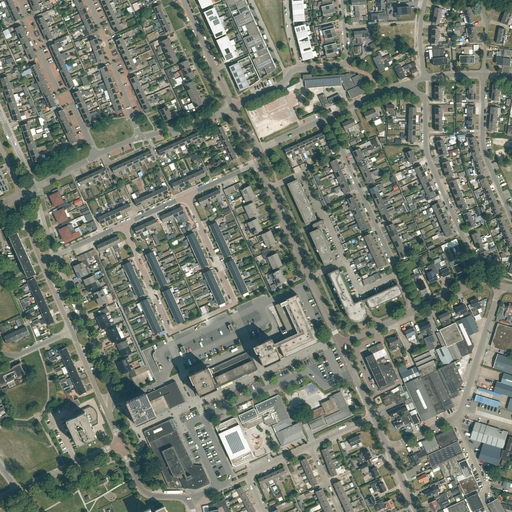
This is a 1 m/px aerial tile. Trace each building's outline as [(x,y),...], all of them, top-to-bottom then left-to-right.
[(210,0),(207,0),(200,3),(200,4),(199,4),(201,9),(209,5),(210,7),(211,6),(211,7),(213,6),(210,0)] [(228,7),(229,7),(235,4),(237,9),(247,5),(246,4),(247,3),(246,1),(245,2),(244,0),(229,0),(226,2),(226,3),(228,7)] [(355,12),(359,12),(357,0),(350,0),(351,6),(354,5),(355,12)] [(357,0),(359,12),(361,11),(363,11),(362,5),(365,4),(364,0),(357,0)] [(333,9),(331,2),(331,1),(318,5),(317,5),(317,7),(321,6),(323,11),(332,9),(333,9)] [(377,7),(378,19),(385,18),(385,13),(384,10),(381,10),(380,2),(376,2),(377,7)] [(9,12),(16,9),(13,3),(7,6),(3,8),(1,9),(1,10),(2,12),(5,10),(5,11),(8,9),(9,12)] [(78,11),(85,8),(82,3),(76,6),(78,11)] [(38,4),(32,7),(34,12),(40,10),(38,4)] [(112,9),(109,4),(103,6),(106,12),(112,9)] [(156,14),(162,12),(159,5),(153,8),(156,13),(151,15),(152,17),(157,15),(156,14)] [(235,23),(251,16),(248,8),(249,8),(248,6),(247,6),(247,5),(237,9),(240,15),(233,18),(235,23)] [(453,13),(456,13),(455,11),(460,9),(459,5),(454,6),(454,8),(452,9),(453,13)] [(207,18),(216,14),(213,7),(211,8),(210,8),(211,10),(203,13),(206,18),(207,18)] [(399,15),(410,14),(410,7),(397,8),(397,13),(394,13),(395,18),(400,17),(399,15)] [(464,16),(472,14),(470,7),(464,8),(465,14),(463,14),(463,15),(460,16),(460,17),(464,16)] [(81,16),(87,13),(85,8),(78,11),(81,16)] [(435,8),(434,16),(446,18),(446,16),(440,15),(441,9),(435,8)] [(12,17),(18,14),(16,9),(9,12),(11,15),(7,16),(5,17),(6,19),(9,18),(12,17)] [(108,17),(114,14),(112,9),(106,12),(108,17)] [(334,16),(332,9),(323,11),(321,11),(323,17),(319,18),(319,20),(323,19),(334,16)] [(159,21),(165,18),(162,12),(156,14),(157,15),(159,19),(154,21),(155,24),(160,22),(159,21)] [(83,21),(89,19),(87,13),(81,16),(83,21)] [(18,14),(12,17),(14,22),(21,19),(18,14)] [(108,17),(110,22),(117,19),(114,14),(108,17)] [(209,23),(219,19),(216,14),(207,18),(207,19),(206,19),(207,21),(208,21),(209,23)] [(464,16),(464,18),(466,17),(468,23),(474,21),(472,14),(464,16)] [(247,31),(256,26),(256,25),(255,22),(255,23),(251,16),(235,23),(238,29),(245,26),(247,31)] [(445,19),(446,18),(434,16),(432,23),(439,24),(439,19),(445,19)] [(511,21),(511,19),(504,16),(501,23),(507,25),(509,20),(511,21)] [(49,21),(52,20),(51,17),(44,20),(43,17),(37,20),(39,25),(45,22),(49,21)] [(162,27),(168,25),(165,18),(159,21),(160,22),(162,26),(157,28),(158,30),(163,28),(162,27)] [(86,27),(92,24),(89,19),(83,21),(86,27)] [(113,27),(119,25),(117,19),(110,22),(113,27)] [(211,28),(221,24),(219,19),(209,23),(209,24),(210,26),(211,28)] [(42,31),(48,28),(45,22),(39,25),(42,31)] [(82,28),(79,30),(80,32),(83,31),(87,30),(88,32),(94,29),(92,24),(86,27),(82,28)] [(213,33),(223,28),(221,24),(211,28),(211,29),(212,31),(213,33)] [(119,25),(113,27),(115,33),(122,30),(119,25)] [(162,27),(163,28),(164,32),(160,34),(161,36),(166,34),(165,34),(171,31),(168,25),(162,27)] [(296,34),(307,31),(305,25),(294,28),(295,33),(296,33),(296,34)] [(333,33),(335,33),(333,25),(322,28),(318,29),(319,31),(323,30),(324,35),(333,33)] [(17,34),(24,31),(21,26),(15,29),(17,34)] [(245,44),(261,37),(258,29),(257,27),(256,26),(247,31),(249,36),(243,39),(245,44)] [(467,35),(475,35),(475,27),(469,28),(466,29),(466,33),(464,34),(464,36),(467,36),(467,35)] [(44,36),(50,33),(48,28),(42,31),(44,36)] [(223,36),(226,35),(223,28),(213,33),(214,33),(213,34),(215,38),(222,35),(223,36)] [(498,36),(506,38),(507,36),(505,35),(506,30),(499,29),(498,36)] [(20,39),(26,36),(24,31),(17,34),(20,39)] [(357,44),(361,44),(360,31),(353,32),(354,38),(357,38),(357,44)] [(50,33),(44,36),(46,41),(53,38),(50,33)] [(335,40),(333,33),(324,35),(323,35),(324,41),(320,42),(321,44),(334,40),(334,41),(335,40)] [(219,46),(229,42),(226,35),(223,36),(224,38),(216,41),(218,46),(219,45),(219,46)] [(467,35),(467,36),(467,37),(469,37),(470,43),(476,42),(475,35),(467,35)] [(26,36),(20,39),(22,45),(29,42),(26,36)] [(506,38),(498,36),(497,43),(503,45),(504,39),(508,40),(509,38),(506,38)] [(257,52),(266,48),(265,46),(266,46),(265,44),(264,44),(261,37),(245,44),(248,50),(254,47),(257,52)] [(55,44),(49,47),(51,52),(58,49),(61,47),(62,47),(60,43),(64,41),(62,38),(54,42),(55,44)] [(118,46),(124,43),(122,38),(115,40),(118,46)] [(162,48),(170,45),(167,39),(160,42),(161,46),(157,48),(158,50),(160,49),(162,48)] [(336,48),(334,41),(334,40),(321,44),(320,44),(320,46),(324,45),(325,50),(335,48),(336,48)] [(22,45),(25,50),(31,47),(29,42),(22,45)] [(222,51),(231,47),(229,42),(219,46),(220,48),(221,51),(221,50),(222,51)] [(120,51),(127,48),(124,43),(118,46),(120,51)] [(165,54),(173,50),(170,45),(162,48),(165,54)] [(27,55),(33,52),(31,47),(25,50),(27,55)] [(224,56),(233,51),(231,47),(222,51),(222,52),(221,52),(222,54),(223,54),(224,56)] [(133,52),(135,51),(134,48),(128,51),(127,48),(120,51),(123,56),(129,53),(133,52)] [(255,66),(271,58),(267,51),(268,50),(267,48),(266,48),(257,52),(256,52),(258,57),(252,60),(255,66)] [(337,58),(335,48),(325,50),(324,51),(326,56),(321,57),(322,58),(322,59),(337,58)] [(54,57),(60,54),(58,49),(51,52),(54,57)] [(447,64),(446,57),(443,58),(442,52),(444,52),(444,49),(438,49),(440,65),(447,64)] [(503,65),(505,50),(500,49),(499,52),(501,52),(501,58),(497,58),(496,62),(496,63),(496,64),(503,65)] [(168,59),(175,56),(173,50),(165,54),(168,59)] [(503,65),(510,66),(511,59),(510,59),(510,56),(511,56),(511,53),(511,50),(505,50),(503,65)] [(233,51),(224,56),(223,57),(225,61),(233,58),(233,60),(234,59),(237,58),(233,51)] [(23,57),(21,58),(22,60),(28,57),(29,60),(36,58),(33,52),(27,55),(23,57)] [(312,52),(302,55),(301,55),(302,60),(313,57),(312,52)] [(125,62),(131,59),(129,53),(123,56),(125,62)] [(373,58),(376,65),(387,60),(391,58),(389,55),(382,58),(380,53),(377,54),(378,56),(373,58)] [(56,63),(62,60),(60,54),(54,57),(56,63)] [(175,56),(168,59),(170,65),(178,62),(175,56)] [(271,58),(255,66),(257,71),(264,68),(267,75),(276,69),(275,67),(276,67),(275,65),(274,65),(271,58)] [(127,67),(134,64),(131,59),(125,62),(127,67)] [(59,68),(65,65),(62,60),(56,63),(59,68)] [(182,70),(189,66),(187,60),(179,64),(182,70)] [(387,60),(376,65),(379,71),(384,69),(383,65),(385,64),(384,63),(388,62),(387,60)] [(134,64),(127,67),(130,72),(136,69),(135,67),(138,65),(141,63),(140,61),(137,62),(134,64)] [(238,63),(228,68),(230,72),(231,71),(232,73),(241,69),(238,63)] [(30,67),(33,72),(39,69),(36,64),(33,66),(32,64),(30,65),(31,67),(30,67)] [(61,73),(67,70),(65,65),(59,68),(61,73)] [(90,74),(90,71),(98,69),(97,65),(85,68),(87,75),(90,74)] [(408,69),(409,68),(411,68),(409,65),(401,68),(399,65),(394,67),(397,74),(408,69)] [(182,70),(184,75),(192,72),(189,66),(182,70)] [(409,68),(412,74),(418,72),(415,66),(411,68),(409,68)] [(35,77),(41,75),(39,69),(33,72),(35,77)] [(241,69),(232,73),(233,75),(232,76),(234,80),(234,79),(244,75),(241,69)] [(408,69),(397,74),(400,80),(405,78),(404,75),(406,73),(405,72),(409,71),(408,69)] [(67,70),(61,73),(63,78),(70,75),(67,70)] [(104,80),(110,77),(108,72),(102,74),(98,75),(95,76),(96,79),(99,78),(100,81),(104,80)] [(192,72),(184,75),(184,76),(181,77),(184,83),(187,81),(195,78),(192,72)] [(352,78),(350,75),(350,74),(346,74),(346,75),(312,78),(311,75),(302,76),(302,78),(304,78),(305,88),(341,85),(340,85),(342,85),(346,92),(347,91),(350,99),(364,93),(364,92),(366,91),(366,85),(365,81),(362,82),(359,75),(352,78)] [(37,83),(44,80),(41,75),(35,77),(37,83)] [(63,78),(66,83),(72,81),(70,75),(63,78)] [(244,75),(234,79),(235,81),(234,82),(236,85),(237,85),(246,81),(244,75)] [(139,82),(136,76),(130,79),(132,84),(139,82)] [(3,85),(9,83),(7,77),(1,79),(3,85)] [(40,88),(46,85),(44,80),(37,83),(40,88)] [(74,86),(72,81),(66,83),(68,89),(74,86)] [(246,81),(237,85),(238,87),(237,87),(239,91),(249,87),(246,81)] [(132,84),(135,90),(141,87),(139,82),(132,84)] [(187,91),(195,87),(192,82),(184,85),(187,91)] [(5,91),(11,89),(9,83),(3,85),(5,91)] [(469,92),(475,92),(475,85),(469,84),(469,83),(467,83),(467,84),(467,86),(469,86),(469,91),(469,92)] [(42,93),(48,90),(46,85),(40,88),(42,93)] [(499,93),(499,94),(500,94),(501,91),(499,91),(499,86),(497,85),(493,85),(492,93),(499,93)] [(441,93),(441,95),(443,95),(443,91),(441,91),(441,86),(435,86),(435,93),(441,93)] [(135,90),(137,95),(143,92),(147,90),(150,89),(148,87),(146,88),(142,89),(141,87),(135,90)] [(190,97),(197,93),(195,87),(187,91),(190,97)] [(7,97),(13,95),(11,89),(5,91),(7,97)] [(42,93),(45,98),(51,95),(48,90),(42,93)] [(85,94),(88,93),(87,91),(80,94),(79,91),(73,94),(75,99),(81,96),(85,94)] [(469,92),(469,91),(467,91),(467,94),(469,94),(469,100),(475,100),(475,92),(469,92)] [(137,95),(139,100),(146,97),(143,92),(137,95)] [(192,102),(200,99),(197,93),(190,97),(192,102)] [(441,99),(441,95),(441,93),(435,93),(435,101),(441,101),(441,102),(443,102),(446,102),(446,100),(443,100),(443,99),(441,99)] [(498,99),(499,94),(499,93),(492,93),(492,100),(498,101),(498,102),(500,102),(500,99),(498,99)] [(15,101),(18,100),(19,100),(17,94),(13,95),(7,97),(9,104),(15,101)] [(324,94),(318,97),(324,108),(329,105),(324,94)] [(341,100),(339,94),(328,99),(330,105),(341,100)] [(45,99),(47,103),(53,101),(51,95),(45,98),(45,99)] [(77,104),(84,101),(81,96),(75,99),(77,104)] [(154,100),(153,97),(147,100),(146,97),(139,100),(142,105),(148,102),(152,101),(154,100)] [(200,99),(192,102),(195,108),(202,105),(200,99)] [(11,110),(17,107),(16,104),(19,103),(18,100),(15,101),(9,104),(11,110)] [(47,103),(49,109),(56,106),(53,101),(47,103)] [(86,107),(84,101),(77,104),(80,109),(86,107)] [(146,114),(152,111),(148,102),(142,105),(146,114)] [(393,110),(393,105),(386,105),(386,111),(391,111),(391,115),(391,114),(391,117),(396,117),(396,110),(393,110)] [(475,115),(475,107),(469,107),(469,106),(467,106),(467,109),(468,109),(468,113),(468,114),(475,115)] [(13,116),(19,113),(17,107),(11,110),(13,116)] [(82,115),(88,112),(86,107),(80,109),(82,115)] [(162,116),(169,113),(167,107),(159,110),(162,116)] [(497,115),(497,117),(498,117),(499,114),(497,113),(497,108),(491,107),(491,115),(497,115)] [(441,116),(441,117),(443,117),(443,114),(441,114),(441,108),(435,108),(435,116),(441,116)] [(372,118),(373,121),(373,122),(379,119),(377,115),(374,109),(369,111),(372,118)] [(59,118),(65,115),(62,110),(56,113),(58,116),(54,117),(51,118),(52,121),(55,119),(55,120),(56,119),(59,118)] [(366,120),(372,118),(369,111),(363,114),(366,120)] [(24,112),(19,113),(13,116),(15,122),(21,120),(20,117),(25,115),(24,112)] [(91,117),(88,112),(82,115),(85,120),(91,117)] [(169,113),(162,116),(164,122),(172,118),(169,113)] [(467,116),(468,116),(468,121),(468,122),(475,122),(475,115),(468,114),(468,113),(467,113),(467,114),(463,114),(463,116),(467,116)] [(91,117),(85,120),(87,125),(93,122),(92,120),(99,116),(98,114),(97,114),(94,115),(91,117)] [(61,123),(67,120),(65,115),(59,118),(56,119),(57,121),(60,120),(61,123)] [(496,121),(497,117),(497,115),(491,115),(490,122),(496,123),(496,124),(498,124),(498,121),(496,121)] [(441,121),(441,117),(441,116),(435,116),(435,123),(441,123),(441,124),(443,124),(443,122),(443,121),(441,121)] [(351,131),(353,134),(355,133),(352,127),(355,125),(352,119),(347,121),(350,128),(352,131),(351,131)] [(63,128),(70,126),(67,120),(61,123),(63,128)] [(347,121),(342,124),(344,130),(348,129),(349,132),(351,135),(353,134),(351,131),(352,131),(350,128),(347,121)] [(496,128),(496,124),(496,123),(490,122),(489,130),(495,130),(495,131),(497,132),(497,129),(496,128)] [(441,129),(441,124),(441,123),(435,123),(435,131),(441,131),(441,132),(443,132),(447,132),(447,130),(443,130),(443,129),(441,129)] [(23,132),(30,130),(28,124),(21,126),(23,132)] [(66,134),(72,131),(70,126),(63,128),(66,134)] [(216,129),(218,134),(214,136),(215,138),(220,136),(219,135),(225,133),(222,126),(216,129)] [(25,138),(32,136),(30,130),(23,132),(25,138)] [(68,139),(74,136),(72,131),(66,134),(68,139)] [(318,141),(320,140),(323,138),(325,143),(328,141),(326,137),(325,137),(322,132),(316,135),(318,141)] [(192,142),(193,141),(197,139),(199,144),(202,143),(199,138),(199,139),(196,133),(190,136),(192,142)] [(222,142),(228,139),(225,133),(219,135),(220,136),(221,140),(217,142),(218,145),(222,143),(222,142)] [(321,144),(320,140),(318,141),(316,135),(310,138),(312,144),(313,143),(317,141),(319,145),(321,144)] [(27,144),(34,142),(32,136),(25,138),(27,144)] [(74,136),(68,139),(71,144),(77,141),(74,136)] [(183,139),(186,145),(187,144),(191,142),(193,147),(195,146),(193,141),(192,142),(190,136),(183,139)] [(470,146),(476,144),(474,137),(468,138),(468,137),(466,138),(467,141),(469,140),(470,145),(470,146)] [(315,147),(313,143),(312,144),(310,138),(303,141),(306,146),(307,146),(311,144),(313,148),(315,152),(317,152),(315,147)] [(177,142),(179,147),(180,147),(184,145),(186,150),(189,149),(187,144),(186,145),(183,139),(177,142)] [(225,148),(230,146),(228,139),(222,142),(222,143),(224,147),(220,149),(221,151),(225,149),(225,148)] [(444,147),(444,148),(446,148),(446,146),(449,145),(449,144),(445,145),(445,144),(444,145),(442,140),(436,141),(438,149),(444,147)] [(303,141),(297,144),(299,149),(300,149),(304,147),(306,151),(309,150),(307,146),(306,146),(303,141)] [(29,150),(36,148),(34,142),(27,144),(29,150)] [(182,152),(180,147),(179,147),(177,142),(171,145),(173,150),(174,150),(178,148),(180,153),(182,152)] [(302,153),(300,149),(299,149),(297,144),(291,147),(293,152),(294,152),(298,150),(300,154),(302,153)] [(472,153),(478,152),(476,144),(470,146),(470,145),(468,145),(469,148),(471,148),(472,152),(472,153)] [(176,155),(174,150),(173,150),(171,145),(164,148),(167,153),(168,153),(172,151),(174,156),(176,155)] [(228,154),(233,152),(230,146),(225,148),(225,149),(227,153),(223,155),(224,157),(228,155),(228,154)] [(296,156),(294,152),(293,152),(291,147),(284,150),(287,155),(291,153),(293,157),(296,156)] [(446,152),(444,148),(444,147),(438,149),(440,156),(446,154),(446,155),(448,155),(447,152),(446,152)] [(31,156),(38,154),(36,148),(29,150),(31,156)] [(170,157),(168,153),(167,153),(164,148),(158,151),(160,156),(165,154),(167,159),(170,157)] [(360,152),(358,149),(352,152),(355,157),(361,154),(364,153),(367,151),(366,149),(360,152)] [(401,161),(414,156),(411,150),(405,153),(407,156),(400,159),(401,161)] [(146,159),(147,159),(151,157),(153,161),(155,160),(153,156),(150,151),(143,154),(146,159)] [(228,154),(228,155),(230,159),(226,161),(227,164),(230,163),(231,162),(231,161),(236,159),(233,152),(228,154)] [(474,160),(480,159),(478,152),(472,153),(472,152),(470,152),(470,153),(467,154),(467,156),(471,155),(472,155),(473,159),(474,160)] [(38,154),(31,156),(33,163),(40,161),(38,154)] [(149,163),(147,159),(146,159),(143,154),(137,157),(140,162),(141,162),(145,160),(147,164),(149,163)] [(357,162),(363,160),(361,154),(355,157),(357,162)] [(401,161),(398,162),(399,165),(405,162),(409,161),(410,164),(416,161),(414,156),(401,161)] [(143,166),(141,162),(140,162),(137,157),(131,159),(133,165),(134,164),(138,163),(140,167),(143,166)] [(366,165),(369,163),(372,162),(371,160),(369,161),(367,158),(363,160),(357,162),(359,168),(366,165)] [(136,169),(134,164),(133,165),(131,159),(124,162),(127,168),(128,167),(132,166),(134,170),(136,169)] [(336,159),(330,162),(332,168),(338,165),(336,159)] [(475,167),(482,166),(480,159),(474,160),(473,159),(472,159),(472,162),(474,162),(475,166),(475,167)] [(450,168),(450,170),(452,169),(451,166),(450,166),(448,161),(442,163),(444,170),(450,168)] [(130,172),(128,167),(127,168),(124,162),(118,165),(121,171),(121,170),(125,169),(127,173),(130,172)] [(124,175),(121,170),(121,171),(118,165),(112,168),(114,174),(119,171),(121,176),(124,175)] [(197,165),(195,166),(198,172),(200,178),(206,176),(205,174),(207,173),(204,166),(204,167),(202,167),(203,170),(200,171),(198,168),(197,165)] [(327,173),(333,170),(334,173),(341,170),(338,165),(332,168),(328,169),(325,171),(327,173)] [(362,173),(368,170),(366,165),(359,168),(362,173)] [(195,181),(200,178),(195,166),(192,167),(190,167),(192,170),(194,170),(195,173),(192,175),(195,181)] [(417,174),(423,171),(421,166),(414,168),(417,174)] [(475,167),(475,166),(473,167),(474,170),(476,169),(477,175),(483,173),(482,166),(475,167)] [(100,177),(101,176),(105,174),(107,179),(109,178),(107,173),(106,173),(104,168),(97,171),(100,177)] [(452,174),(450,170),(450,168),(444,170),(446,177),(452,176),(452,177),(454,176),(453,173),(452,174)] [(377,172),(379,172),(377,169),(369,173),(368,170),(362,173),(364,178),(371,175),(374,174),(377,172)] [(341,170),(334,173),(337,178),(343,175),(341,170)] [(103,181),(101,176),(100,177),(97,171),(91,174),(93,179),(94,179),(98,177),(100,182),(103,181)] [(419,179),(426,176),(423,171),(417,174),(419,179)] [(96,184),(94,179),(93,179),(91,174),(85,177),(87,182),(88,182),(92,180),(94,185),(96,184)] [(179,188),(177,182),(175,178),(174,175),(171,176),(173,179),(174,183),(173,183),(171,184),(174,190),(179,188)] [(187,177),(190,183),(195,181),(192,175),(187,177)] [(339,183),(345,180),(343,175),(337,178),(339,183)] [(373,181),(371,175),(364,178),(367,184),(373,181)] [(422,184),(428,181),(426,176),(419,179),(422,184)] [(90,186),(88,182),(87,182),(85,177),(78,180),(81,185),(86,183),(88,188),(90,186)] [(185,186),(190,183),(187,177),(182,179),(185,186)] [(483,187),(488,185),(485,178),(480,180),(479,179),(478,180),(479,183),(480,182),(482,186),(483,187)] [(179,188),(185,186),(182,179),(177,182),(179,188)] [(307,224),(315,221),(296,180),(287,184),(304,222),(306,221),(307,224)] [(348,186),(345,180),(339,183),(341,186),(334,189),(335,192),(338,190),(342,189),(348,186)] [(458,187),(458,188),(460,187),(459,186),(463,185),(462,183),(459,184),(457,185),(455,180),(449,182),(452,189),(458,187)] [(161,189),(163,195),(169,193),(166,187),(163,188),(160,181),(158,182),(159,185),(161,189)] [(424,190),(430,187),(428,181),(422,184),(418,186),(415,187),(414,188),(414,190),(423,186),(424,190)] [(0,187),(0,190),(2,190),(3,193),(4,192),(9,190),(6,185),(0,187)] [(369,189),(372,194),(378,192),(381,190),(379,185),(369,189)] [(486,194),(491,192),(488,185),(483,187),(482,186),(480,187),(481,188),(478,189),(479,191),(482,190),(483,189),(485,193),(486,194)] [(158,198),(155,191),(152,193),(149,186),(147,187),(148,190),(150,194),(153,200),(158,198)] [(243,196),(252,192),(249,186),(240,190),(243,196)] [(348,186),(342,189),(344,194),(350,191),(348,186)] [(426,195),(433,192),(430,187),(424,190),(425,193),(419,196),(420,198),(423,196),(427,195),(426,195)] [(460,192),(458,188),(458,187),(452,189),(455,196),(460,194),(461,195),(462,194),(461,191),(460,192)] [(52,201),(61,197),(59,194),(62,192),(60,188),(57,189),(58,192),(49,196),(52,201)] [(158,198),(163,195),(161,189),(155,191),(158,198)] [(220,205),(220,206),(222,204),(219,197),(222,196),(219,190),(214,192),(217,198),(218,202),(220,205)] [(138,195),(137,192),(136,192),(134,193),(137,200),(134,201),(137,207),(142,205),(140,199),(138,195)] [(214,192),(208,194),(211,201),(217,198),(214,192)] [(252,192),(243,196),(244,200),(242,201),(243,203),(246,202),(255,198),(252,192)] [(374,200),(380,197),(378,192),(372,194),(374,200)] [(420,198),(418,199),(419,201),(425,198),(427,201),(435,197),(433,192),(426,195),(427,195),(423,196),(420,198)] [(488,201),(494,198),(491,192),(486,194),(485,193),(483,194),(484,195),(481,196),(482,198),(485,196),(486,196),(488,200),(488,201)] [(148,202),(153,200),(150,194),(145,196),(148,202)] [(209,202),(211,201),(208,194),(203,197),(206,203),(208,207),(209,210),(211,209),(210,206),(209,202)] [(462,199),(461,195),(460,194),(455,196),(457,203),(463,201),(464,202),(465,201),(465,200),(468,199),(467,197),(464,198),(462,199)] [(142,205),(148,202),(145,196),(140,199),(142,205)] [(65,205),(67,204),(66,200),(62,201),(61,197),(52,201),(54,207),(63,203),(64,205),(65,205)] [(201,206),(206,203),(203,197),(198,199),(201,206)] [(349,205),(355,202),(353,197),(347,199),(349,205)] [(382,200),(380,197),(374,200),(376,205),(383,202),(386,200),(389,199),(388,197),(382,200)] [(491,208),(497,205),(494,198),(488,201),(488,200),(486,201),(487,202),(484,203),(484,205),(488,203),(489,203),(491,207),(491,208)] [(379,210),(385,207),(384,205),(388,203),(387,203),(390,201),(389,199),(386,200),(383,202),(376,205),(379,210)] [(465,206),(464,202),(463,201),(457,203),(460,210),(466,208),(466,209),(468,208),(467,205),(465,206)] [(246,212),(256,208),(253,202),(244,206),(246,212)] [(351,210),(358,207),(355,202),(349,205),(351,210)] [(124,206),(126,212),(132,210),(129,203),(124,206)] [(440,208),(438,203),(431,206),(434,211),(440,208)] [(66,209),(65,205),(64,205),(61,206),(63,209),(54,213),(56,218),(65,214),(64,211),(66,209)] [(491,208),(491,207),(489,207),(490,209),(487,210),(488,212),(491,210),(492,210),(494,215),(500,212),(497,205),(491,208)] [(121,215),(126,212),(124,206),(118,208),(121,215)] [(182,222),(182,223),(185,222),(181,214),(184,213),(181,207),(176,209),(179,216),(180,219),(182,222)] [(354,215),(360,212),(358,207),(351,210),(354,215)] [(381,215),(394,210),(393,207),(386,210),(385,207),(379,210),(381,215)] [(111,219),(108,213),(104,215),(103,211),(102,208),(100,209),(101,212),(103,215),(105,222),(111,219)] [(116,217),(121,215),(118,208),(113,211),(116,217)] [(256,208),(246,212),(249,219),(258,214),(256,208)] [(436,216),(443,213),(440,208),(434,211),(436,216)] [(174,218),(179,216),(176,209),(171,212),(174,218)] [(381,215),(384,221),(390,218),(389,215),(395,212),(394,210),(381,215)] [(111,219),(116,217),(113,211),(108,213),(111,219)] [(168,220),(174,218),(171,212),(165,214),(168,220)] [(356,221),(362,218),(360,212),(354,215),(350,217),(347,218),(348,221),(351,219),(351,220),(355,218),(356,221)] [(472,219),(472,220),(474,219),(472,216),(471,217),(469,212),(463,214),(466,221),(472,219)] [(439,221),(445,219),(443,213),(436,216),(439,221)] [(69,222),(72,221),(70,217),(67,218),(65,214),(56,218),(59,224),(67,220),(69,222)] [(163,223),(168,220),(165,214),(160,217),(163,223)] [(100,224),(105,222),(103,215),(97,218),(100,224)] [(499,226),(505,224),(502,217),(497,219),(496,218),(494,219),(491,220),(492,222),(495,221),(496,222),(497,221),(499,225),(499,226)] [(350,230),(352,229),(355,227),(359,226),(365,223),(362,218),(356,221),(358,224),(349,228),(350,230)] [(150,221),(153,228),(158,225),(155,219),(150,221)] [(250,229),(259,225),(256,219),(244,224),(245,227),(248,226),(250,229)] [(441,227),(447,224),(445,219),(439,221),(441,227)] [(474,224),(472,220),(472,219),(466,221),(469,228),(474,226),(475,227),(476,226),(480,225),(479,223),(476,225),(475,223),(474,224)] [(86,224),(88,229),(92,227),(93,230),(97,229),(94,221),(86,224)] [(147,230),(153,228),(150,221),(145,224),(147,230)] [(71,226),(69,222),(66,223),(67,226),(58,230),(61,235),(70,231),(68,228),(71,226)] [(218,228),(216,223),(210,226),(212,231),(218,228)] [(365,223),(359,226),(361,231),(367,228),(365,223)] [(395,229),(398,227),(401,226),(400,224),(398,225),(397,225),(394,226),(392,223),(386,226),(389,232),(395,229)] [(139,226),(145,239),(147,238),(144,231),(147,230),(145,224),(139,226)] [(444,232),(450,229),(447,224),(441,227),(444,232)] [(505,224),(499,226),(499,225),(497,226),(498,227),(495,228),(495,230),(499,229),(500,228),(502,232),(502,233),(508,231),(505,224)] [(215,236),(221,233),(219,230),(226,227),(225,225),(223,226),(218,228),(212,231),(215,236)] [(259,225),(250,229),(253,235),(262,231),(259,225)] [(139,226),(134,229),(137,235),(140,233),(143,240),(145,239),(139,226)] [(325,265),(333,261),(319,229),(311,232),(312,235),(311,236),(316,247),(318,252),(323,263),(324,262),(325,265)] [(397,234),(395,229),(389,232),(391,237),(397,234)] [(444,232),(440,234),(437,235),(438,237),(441,236),(445,235),(446,237),(452,234),(450,229),(444,232)] [(263,241),(273,236),(270,230),(261,235),(257,236),(260,242),(263,241)] [(69,243),(81,237),(79,232),(76,233),(75,232),(71,234),(70,231),(61,235),(63,241),(67,239),(69,243)] [(505,240),(511,238),(508,231),(502,233),(502,232),(500,233),(501,234),(498,235),(498,237),(502,236),(503,235),(505,239),(505,240)] [(480,239),(481,241),(482,240),(482,239),(485,238),(484,236),(481,237),(479,238),(477,232),(471,235),(474,242),(480,239)] [(12,244),(15,252),(24,248),(21,241),(20,239),(17,233),(9,237),(11,243),(12,244)] [(185,241),(182,242),(183,244),(186,243),(189,242),(198,238),(197,237),(196,238),(194,233),(193,233),(187,236),(187,237),(188,239),(185,241)] [(217,242),(223,239),(227,237),(230,236),(229,233),(222,236),(221,233),(215,236),(217,242)] [(359,245),(372,239),(370,234),(364,237),(365,240),(358,243),(359,245)] [(393,242),(400,239),(402,238),(401,236),(399,237),(397,234),(391,237),(393,242)] [(112,239),(118,251),(120,250),(119,247),(117,244),(121,242),(118,236),(112,239)] [(263,241),(266,247),(276,243),(273,236),(263,241)] [(198,238),(189,242),(192,247),(198,244),(196,239),(198,238)] [(508,247),(511,245),(511,239),(511,238),(505,240),(505,239),(503,240),(505,243),(506,242),(508,246),(508,247)] [(116,252),(118,251),(112,239),(107,241),(110,247),(113,246),(116,252)] [(226,244),(223,239),(217,242),(219,247),(226,244)] [(372,239),(359,245),(361,247),(367,244),(368,247),(375,244),(372,239)] [(396,247),(402,245),(400,239),(393,242),(396,247)] [(482,245),(481,241),(480,239),(474,242),(477,249),(483,247),(483,248),(485,247),(485,246),(488,245),(487,243),(484,244),(482,245)] [(105,250),(110,247),(107,241),(102,243),(105,250)] [(105,250),(102,243),(96,246),(99,252),(102,251),(104,254),(105,257),(108,256),(106,253),(105,250)] [(198,244),(192,247),(194,252),(202,248),(201,248),(198,244)] [(222,252),(228,249),(226,244),(219,247),(222,252)] [(371,253),(377,250),(375,244),(368,247),(371,253)] [(408,248),(411,247),(410,245),(407,246),(403,247),(402,245),(396,247),(398,253),(404,250),(408,248)] [(18,258),(22,266),(30,262),(27,255),(26,252),(24,248),(15,252),(17,257),(18,258)] [(202,248),(194,252),(196,257),(203,254),(201,250),(203,249),(202,248)] [(449,262),(456,259),(451,248),(444,251),(449,262)] [(228,249),(222,252),(224,257),(230,255),(228,249)] [(370,259),(373,258),(380,255),(377,250),(371,253),(367,254),(370,259)] [(404,250),(398,253),(401,258),(407,255),(404,250)] [(270,263),(279,259),(276,253),(271,256),(269,251),(262,254),(264,259),(267,257),(270,263)] [(483,260),(491,257),(490,255),(488,256),(486,251),(480,253),(483,260)] [(148,260),(155,257),(152,252),(146,255),(148,260)] [(203,254),(196,257),(199,262),(207,259),(207,258),(205,259),(203,254)] [(375,261),(371,263),(367,265),(368,267),(372,265),(376,263),(382,260),(380,255),(373,258),(375,261)] [(151,265),(157,263),(155,257),(148,260),(151,265)] [(491,259),(491,257),(483,260),(485,267),(491,265),(489,260),(491,259)] [(195,264),(192,265),(193,268),(200,265),(201,268),(208,265),(206,260),(207,259),(199,262),(195,264)] [(279,259),(270,263),(273,270),(282,265),(279,259)] [(229,268),(235,265),(233,260),(227,263),(229,268)] [(382,260),(376,263),(378,268),(384,266),(382,260)] [(435,268),(437,273),(438,274),(440,273),(443,278),(450,274),(448,268),(444,260),(433,265),(435,268)] [(24,270),(24,272),(27,278),(32,275),(36,274),(33,268),(32,266),(30,262),(22,266),(24,270)] [(85,268),(87,268),(84,262),(83,263),(82,262),(73,266),(76,272),(85,268)] [(126,271),(132,268),(130,262),(123,265),(126,271)] [(153,271),(160,268),(157,263),(151,265),(153,271)] [(457,274),(462,271),(461,271),(464,270),(461,263),(453,266),(457,274)] [(435,268),(433,265),(433,264),(427,267),(429,271),(425,272),(426,274),(430,283),(437,280),(435,274),(437,273),(435,268)] [(232,274),(238,271),(235,265),(229,268),(232,274)] [(85,268),(76,272),(78,278),(89,274),(87,268),(85,268)] [(128,276),(134,273),(132,268),(126,271),(128,276)] [(162,273),(160,268),(153,271),(156,276),(162,273)] [(346,314),(347,314),(348,316),(348,317),(349,318),(350,319),(350,320),(351,320),(352,320),(352,321),(353,321),(354,321),(355,322),(356,322),(357,322),(358,322),(359,321),(360,321),(361,321),(361,320),(362,320),(362,319),(363,319),(364,318),(364,317),(365,316),(365,315),(365,314),(365,313),(365,312),(365,311),(363,307),(368,305),(369,309),(402,294),(398,284),(366,299),(365,299),(361,301),(361,300),(354,304),(338,269),(328,273),(330,276),(329,276),(346,314)] [(210,270),(204,273),(206,279),(215,275),(214,274),(213,275),(210,270)] [(273,280),(283,276),(280,270),(271,274),(273,280)] [(234,279),(240,276),(238,271),(232,274),(234,279)] [(131,281),(137,278),(134,273),(128,276),(131,281)] [(158,281),(164,278),(162,273),(156,276),(158,281)] [(364,284),(368,282),(368,283),(380,278),(377,273),(362,280),(364,284)] [(420,281),(418,277),(419,276),(418,273),(411,275),(413,279),(414,279),(420,291),(426,288),(422,280),(420,281)] [(34,278),(32,275),(27,278),(28,280),(27,281),(28,283),(23,285),(24,286),(25,288),(29,286),(30,287),(37,283),(34,278)] [(83,280),(86,286),(95,281),(92,275),(83,280)] [(164,278),(158,281),(160,287),(167,284),(165,281),(172,278),(171,275),(168,277),(164,278)] [(215,275),(206,279),(209,284),(215,281),(213,276),(215,276),(215,275)] [(234,280),(236,284),(243,281),(240,276),(234,279),(232,280),(234,280)] [(283,276),(273,280),(276,286),(285,282),(283,276)] [(133,286),(139,283),(137,278),(131,281),(127,283),(124,284),(125,286),(132,284),(133,286)] [(95,281),(86,286),(89,292),(98,288),(98,287),(100,286),(99,285),(97,285),(95,281)] [(215,281),(209,284),(211,289),(219,285),(217,286),(215,281)] [(248,285),(251,283),(251,281),(248,283),(247,282),(244,284),(243,281),(236,284),(239,289),(245,286),(248,285)] [(39,289),(37,283),(30,287),(32,292),(39,289)] [(135,292),(142,289),(139,283),(133,286),(135,292)] [(219,285),(211,289),(213,294),(220,291),(218,287),(220,286),(219,285)] [(247,292),(245,286),(239,289),(241,295),(247,292)] [(35,298),(42,295),(39,289),(32,292),(35,298)] [(96,299),(105,295),(103,289),(93,293),(96,299)] [(142,289),(135,292),(138,297),(144,294),(142,289)] [(165,297),(172,295),(169,289),(163,292),(165,297)] [(220,291),(213,294),(216,300),(224,296),(224,295),(222,296),(220,291)] [(300,299),(297,294),(286,300),(286,301),(284,302),(284,301),(275,305),(286,329),(281,332),(280,329),(283,337),(272,342),(271,338),(253,346),(257,353),(258,353),(259,355),(258,355),(261,364),(263,367),(319,342),(300,299)] [(37,303),(44,300),(42,295),(35,298),(37,303)] [(105,295),(96,299),(99,305),(108,301),(105,295)] [(168,303),(174,300),(172,295),(165,297),(168,303)] [(213,301),(210,302),(211,305),(214,303),(214,304),(217,302),(218,306),(225,302),(223,297),(224,297),(224,296),(216,300),(213,301)] [(469,309),(473,317),(479,314),(477,309),(481,307),(479,304),(480,304),(477,298),(470,302),(471,304),(468,306),(469,309)] [(44,300),(37,303),(40,309),(47,306),(44,300)] [(143,308),(149,305),(147,300),(140,302),(143,308)] [(152,346),(153,346),(166,376),(267,330),(253,300),(152,346)] [(170,308),(176,305),(174,300),(168,303),(170,308)] [(458,313),(459,316),(462,314),(464,318),(470,315),(471,315),(472,317),(473,317),(469,309),(466,311),(466,310),(466,309),(464,304),(455,308),(458,313)] [(145,313),(151,310),(149,305),(143,308),(145,313)] [(173,313),(179,310),(176,305),(170,308),(173,313)] [(42,314),(49,311),(47,306),(40,309),(42,314)] [(99,323),(108,319),(106,315),(109,314),(106,308),(100,310),(102,315),(96,317),(99,323)] [(148,318),(154,315),(151,310),(145,313),(146,316),(143,318),(140,319),(141,321),(144,320),(148,318)] [(175,318),(181,315),(179,310),(173,313),(175,318)] [(45,320),(52,317),(49,311),(42,314),(45,320)] [(469,353),(455,322),(451,324),(448,318),(449,317),(447,312),(438,316),(440,321),(443,328),(439,330),(454,362),(462,358),(461,357),(469,353)] [(150,324),(156,321),(154,315),(148,318),(150,324)] [(181,315),(175,318),(177,324),(184,321),(181,315)] [(478,331),(472,317),(471,315),(470,315),(464,318),(455,322),(469,353),(469,354),(471,353),(473,345),(469,336),(478,331)] [(52,317),(45,320),(47,326),(48,326),(50,325),(50,324),(54,322),(52,317)] [(108,319),(99,323),(102,329),(114,324),(113,322),(110,323),(108,319)] [(152,329),(159,326),(156,321),(150,324),(152,329)] [(432,335),(429,327),(430,326),(428,321),(420,325),(422,330),(423,330),(427,333),(429,336),(423,339),(429,350),(435,348),(435,347),(434,347),(432,342),(435,341),(432,335)] [(491,347),(511,353),(511,349),(511,327),(498,323),(495,332),(491,347)] [(109,337),(118,333),(116,326),(106,331),(109,337)] [(159,326),(152,329),(155,334),(161,331),(159,326)] [(20,329),(15,332),(18,339),(23,337),(29,334),(26,327),(20,329)] [(415,330),(414,331),(412,328),(404,332),(407,337),(407,338),(411,337),(410,335),(414,334),(417,342),(423,339),(421,334),(418,336),(415,330)] [(462,381),(453,362),(453,361),(440,331),(436,333),(442,346),(436,349),(443,365),(442,365),(442,367),(437,369),(437,370),(428,374),(439,398),(444,410),(453,405),(450,398),(457,395),(462,381)] [(12,341),(18,339),(15,332),(9,334),(3,337),(7,344),(12,341)] [(118,333),(109,337),(112,343),(121,339),(118,333)] [(399,341),(397,336),(391,339),(391,338),(387,339),(390,346),(389,347),(391,351),(395,349),(396,346),(395,344),(397,343),(400,349),(403,347),(400,340),(399,341)] [(119,350),(128,346),(127,343),(129,342),(127,339),(126,340),(116,344),(119,350)] [(376,352),(381,350),(378,344),(368,349),(371,354),(371,355),(376,352)] [(128,346),(119,350),(122,356),(131,352),(128,346)] [(437,370),(437,369),(426,346),(410,353),(421,376),(420,376),(421,377),(428,373),(428,374),(437,370)] [(66,348),(59,351),(61,357),(68,353),(66,348)] [(379,358),(384,356),(387,355),(384,349),(381,350),(376,352),(371,355),(371,354),(365,357),(368,363),(379,358)] [(195,386),(199,395),(200,397),(217,389),(216,387),(258,368),(250,351),(209,369),(208,367),(207,368),(207,367),(190,375),(190,376),(189,376),(193,384),(194,384),(195,386)] [(68,353),(61,357),(64,362),(71,359),(68,353)] [(511,358),(499,355),(497,354),(493,368),(511,373),(511,358)] [(370,369),(382,364),(380,361),(385,359),(384,356),(379,358),(368,363),(370,369)] [(119,368),(128,364),(126,358),(116,362),(119,368)] [(66,368),(74,364),(71,359),(64,362),(66,368)] [(23,371),(20,363),(12,367),(13,368),(10,369),(9,368),(9,369),(3,372),(2,372),(0,372),(0,385),(0,386),(0,387),(7,384),(7,383),(14,380),(15,380),(14,379),(17,378),(18,379),(28,374),(28,373),(25,370),(23,371)] [(370,369),(373,375),(384,370),(390,368),(389,364),(384,366),(383,363),(382,364),(370,369)] [(69,373),(76,370),(74,364),(66,368),(69,373)] [(129,372),(134,370),(132,366),(130,367),(128,364),(119,368),(122,375),(122,374),(123,377),(127,375),(126,373),(129,372)] [(421,377),(420,376),(415,367),(408,370),(405,365),(398,369),(400,374),(421,421),(437,414),(437,413),(432,402),(439,398),(428,373),(421,377)] [(376,381),(395,373),(392,367),(390,368),(384,370),(373,375),(376,381)] [(76,370),(69,373),(71,379),(79,375),(76,370)] [(395,373),(376,381),(380,391),(395,384),(394,381),(397,379),(395,373)] [(511,396),(511,375),(504,373),(501,383),(497,381),(494,391),(511,396)] [(74,384),(81,381),(79,375),(71,379),(74,384)] [(76,390),(84,386),(81,381),(74,384),(76,390)] [(181,393),(175,381),(152,392),(150,393),(147,394),(146,395),(145,393),(125,402),(135,424),(136,425),(156,416),(155,415),(185,402),(181,393)] [(84,386),(76,390),(79,395),(80,396),(82,395),(82,394),(86,392),(84,386)] [(384,402),(407,391),(405,386),(404,386),(403,386),(402,387),(403,390),(400,392),(399,390),(392,394),(392,393),(391,393),(389,394),(388,395),(382,398),(384,402)] [(384,402),(385,406),(392,403),(392,402),(395,400),(396,401),(400,400),(401,402),(404,401),(410,398),(407,391),(384,402)] [(311,429),(312,430),(325,424),(324,423),(326,422),(327,424),(328,424),(328,425),(341,419),(341,418),(350,414),(346,406),(347,405),(341,392),(340,392),(333,395),(334,398),(332,398),(331,398),(329,399),(329,400),(321,404),(322,407),(308,413),(307,414),(307,415),(309,418),(309,419),(310,419),(311,419),(311,421),(308,422),(311,429)] [(246,426),(247,428),(247,429),(248,429),(265,421),(267,425),(266,426),(271,424),(275,432),(281,446),(282,447),(288,444),(297,440),(303,437),(303,436),(300,430),(297,423),(292,426),(289,418),(283,405),(282,406),(278,397),(269,401),(268,400),(255,406),(256,407),(255,407),(256,409),(254,410),(254,409),(239,416),(239,417),(242,424),(245,422),(246,424),(246,425),(245,425),(246,426)] [(437,413),(444,410),(439,398),(432,402),(437,413)] [(78,399),(70,403),(68,403),(71,409),(80,405),(80,404),(78,399)] [(407,410),(404,405),(400,407),(400,406),(388,411),(390,414),(389,415),(390,416),(391,417),(398,414),(399,416),(404,414),(403,412),(407,410)] [(68,425),(70,430),(71,431),(73,436),(73,437),(75,441),(76,443),(77,446),(96,437),(90,423),(96,420),(96,419),(96,418),(96,417),(96,416),(96,415),(96,414),(96,413),(95,412),(95,411),(94,411),(94,410),(93,409),(92,408),(91,408),(90,407),(89,407),(73,415),(72,414),(64,417),(65,420),(69,418),(69,419),(66,421),(67,424),(68,425)] [(414,425),(419,423),(415,414),(410,417),(414,425)] [(404,425),(409,423),(406,415),(397,419),(397,421),(394,423),(395,426),(394,426),(395,428),(396,428),(396,429),(404,425)] [(215,427),(232,465),(233,465),(233,466),(234,466),(235,466),(236,466),(254,458),(237,420),(236,420),(236,419),(235,419),(235,418),(234,418),(233,418),(232,418),(215,426),(215,427)] [(144,433),(152,450),(166,482),(169,488),(197,490),(209,484),(209,483),(210,483),(210,482),(209,482),(202,465),(202,466),(193,465),(178,432),(177,429),(174,431),(169,420),(160,424),(145,431),(144,432),(144,433)] [(488,444),(493,427),(475,422),(470,438),(488,444)] [(493,427),(488,444),(503,449),(508,432),(493,427)] [(26,465),(30,470),(52,455),(47,448),(23,464),(0,429),(0,446),(16,471),(26,465)] [(441,448),(458,441),(458,440),(453,429),(436,437),(441,448)] [(362,439),(361,434),(358,436),(349,440),(351,446),(352,448),(356,446),(355,444),(358,443),(359,446),(362,445),(361,442),(360,440),(362,439)] [(511,453),(511,437),(510,436),(505,450),(504,450),(501,458),(510,460),(511,453)] [(423,446),(427,454),(439,449),(434,437),(422,442),(424,445),(423,446)] [(432,468),(439,465),(463,453),(458,441),(428,456),(429,459),(428,460),(432,468)] [(501,458),(504,450),(503,449),(484,443),(478,459),(498,465),(500,458),(501,458)] [(329,455),(329,454),(328,450),(332,448),(331,445),(327,447),(327,448),(321,450),(324,457),(329,455)] [(426,455),(427,454),(423,446),(420,447),(422,451),(414,454),(413,452),(409,453),(411,456),(409,457),(411,462),(426,455)] [(367,450),(366,449),(364,450),(364,452),(362,453),(358,455),(359,457),(357,459),(359,464),(358,465),(360,469),(368,465),(365,460),(371,458),(368,450),(367,450)] [(332,461),(331,460),(330,456),(335,455),(334,452),(329,454),(329,455),(324,457),(326,463),(332,461)] [(439,465),(445,478),(453,475),(470,467),(469,466),(463,453),(439,465)] [(421,463),(428,460),(428,458),(426,455),(411,462),(413,466),(421,463)] [(303,467),(308,465),(305,458),(300,461),(300,460),(295,462),(296,465),(301,463),(303,466),(303,467)] [(334,468),(334,467),(332,463),(337,461),(336,459),(331,460),(332,461),(326,463),(329,470),(334,468)] [(306,474),(311,471),(308,465),(303,467),(303,466),(298,468),(299,471),(304,469),(305,473),(306,474)] [(334,468),(329,470),(331,477),(337,475),(335,469),(339,468),(339,465),(334,467),(334,468)] [(369,470),(368,466),(362,469),(361,470),(362,473),(364,473),(365,476),(366,476),(371,473),(372,477),(379,475),(375,467),(369,470)] [(456,481),(458,480),(473,473),(471,471),(472,470),(469,466),(470,467),(453,475),(456,481)] [(279,476),(278,476),(280,481),(283,480),(281,475),(286,473),(283,468),(277,471),(279,476)] [(274,478),(278,476),(279,476),(277,471),(270,473),(273,479),(272,479),(274,484),(277,483),(274,478)] [(309,480),(314,478),(311,471),(306,474),(305,473),(301,475),(302,477),(307,475),(308,479),(309,480)] [(268,481),(272,479),(273,479),(270,473),(264,476),(267,482),(266,482),(268,487),(270,486),(268,481)] [(432,477),(430,473),(426,475),(426,473),(422,475),(422,476),(418,478),(420,482),(424,480),(425,483),(429,481),(428,479),(432,477)] [(473,473),(458,480),(465,495),(479,488),(473,473)] [(262,484),(266,482),(267,482),(264,476),(258,479),(260,485),(259,485),(261,490),(264,489),(262,484)] [(309,480),(308,479),(304,481),(305,484),(309,482),(312,487),(317,484),(314,478),(309,480)] [(380,480),(375,482),(370,485),(372,488),(373,492),(378,489),(380,493),(386,490),(382,482),(381,483),(380,480)] [(339,481),(333,484),(336,489),(342,486),(339,481)] [(435,497),(439,495),(438,492),(441,491),(438,484),(431,488),(431,489),(424,492),(427,497),(434,494),(435,497)] [(338,495),(345,492),(342,486),(336,489),(338,495)] [(239,496),(245,493),(241,487),(236,489),(235,489),(231,491),(232,494),(237,491),(239,495),(239,496)] [(315,499),(318,498),(324,495),(322,489),(315,492),(317,496),(314,497),(315,499)] [(347,498),(345,492),(338,495),(341,501),(347,498)] [(442,503),(448,500),(449,499),(447,495),(446,492),(435,497),(436,500),(429,503),(431,508),(442,503)] [(243,502),(248,499),(245,493),(239,496),(239,495),(234,497),(236,500),(240,497),(242,501),(243,502)] [(473,511),(482,508),(484,507),(478,493),(467,498),(473,511)] [(327,500),(324,495),(318,498),(319,500),(316,502),(317,505),(320,503),(327,500)] [(367,506),(370,505),(370,504),(375,502),(373,496),(367,499),(365,500),(367,506)] [(343,506),(350,503),(347,498),(341,501),(343,506)] [(218,511),(218,508),(223,506),(226,505),(224,499),(214,504),(214,503),(208,506),(209,511),(208,511),(207,511),(206,511),(218,511)] [(246,508),(252,505),(248,499),(243,502),(242,501),(238,503),(239,506),(244,503),(246,507),(246,508)] [(505,511),(504,509),(501,504),(498,499),(487,504),(491,511),(505,511)] [(329,506),(327,500),(320,503),(323,509),(329,506)] [(377,503),(378,505),(380,510),(386,507),(387,510),(394,507),(390,500),(383,503),(382,500),(377,503)] [(431,508),(433,511),(440,509),(450,504),(448,500),(442,503),(431,508)] [(449,511),(465,511),(468,511),(464,500),(447,508),(449,511)] [(346,511),(352,509),(350,503),(343,506),(346,511)]
